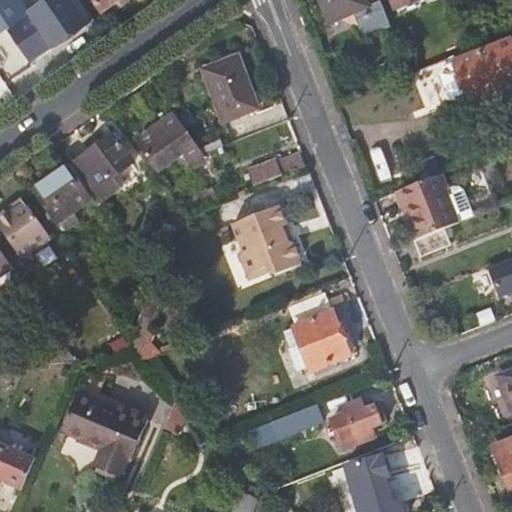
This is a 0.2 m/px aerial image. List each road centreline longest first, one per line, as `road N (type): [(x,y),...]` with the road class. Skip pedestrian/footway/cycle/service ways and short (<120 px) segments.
road 1 (residential): [(270,0),(415,368)]
road 2 (residential): [(0,143),(203,0)]
road 3 (residential): [(415,368),(471,511)]
